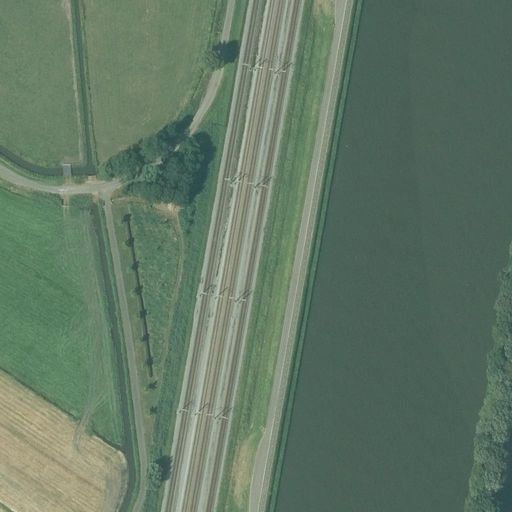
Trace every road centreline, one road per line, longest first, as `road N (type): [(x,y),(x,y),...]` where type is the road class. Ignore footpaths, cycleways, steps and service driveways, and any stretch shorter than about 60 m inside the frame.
road 1 (tertiary): [(254,511),(343,0)]
road 2 (unclassified): [(0,169),(49,189),(92,189),(157,160),(209,97),(230,0)]
road 3 (track): [(80,437),(109,399),(86,244),(66,216),(66,164)]
